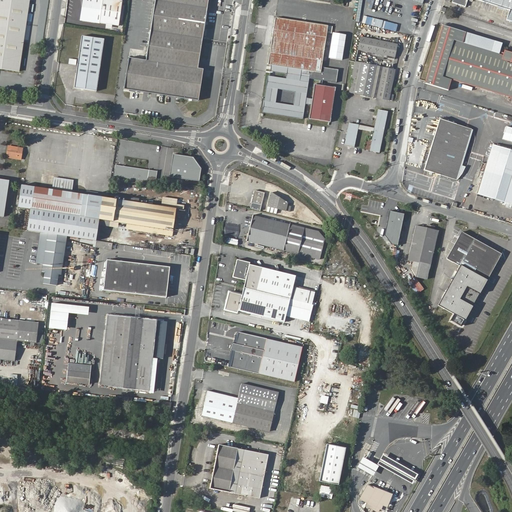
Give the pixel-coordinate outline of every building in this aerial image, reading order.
[(0,0),(0,68),(20,71),(30,0),(0,0)] [(120,0),(82,0),(83,1),(84,10),(81,9),(82,15),(80,15),(81,21),(99,23),(117,26),(120,0)] [(143,60),(139,91),(198,100),(203,69),(197,68),(207,0),(154,0),(146,60),(143,60)] [(511,21),(511,0),(451,0),(451,2),(465,6),(466,7),(468,0),(479,0),(509,10),(506,20),(511,21)] [(393,31),(395,24),(364,15),(362,23),(393,31)] [(310,77),(302,75),(302,71),(321,74),(322,68),(324,55),(325,44),(328,27),(275,19),(268,66),(272,67),(271,73),(286,75),(286,80),(268,78),(263,115),(303,121),(306,107),(311,108),(309,122),(330,125),(335,89),(315,86),(313,100),(307,99),(310,80),(310,77)] [(511,56),(499,53),(499,55),(463,44),(466,34),(442,27),(425,83),(449,91),(452,81),(492,93),(494,86),(505,90),(503,96),(511,98),(511,56)] [(501,45),(466,34),(463,44),(499,55),(499,53),(501,45)] [(80,37),(74,89),(96,92),(103,40),(80,37)] [(356,38),(354,51),(391,57),(393,44),(356,38)] [(124,89),(139,91),(143,60),(129,57),(124,89)] [(352,63),(346,95),(388,102),(393,70),(352,63)] [(338,71),(322,68),(321,74),(302,71),(302,75),(310,77),(310,80),(336,84),(338,71)] [(494,86),(492,93),(503,96),(505,90),(494,86)] [(348,125),(345,148),(354,150),(358,131),(374,134),(370,153),(380,155),(388,113),(378,111),(374,129),(348,125)] [(440,120),(431,148),(447,153),(441,175),(454,179),(470,129),(440,120)] [(24,148),(10,146),(8,157),(22,159),(24,148)] [(511,152),(491,146),(476,195),(511,205),(511,152)] [(447,153),(431,148),(425,170),(441,175),(447,153)] [(193,156),(173,153),(170,176),(199,180),(201,168),(193,156)] [(149,170),(117,165),(116,172),(123,173),(123,176),(115,175),(115,178),(147,183),(149,170)] [(11,183),(0,180),(0,215),(5,217),(11,183)] [(97,244),(97,243),(99,234),(100,225),(101,220),(105,198),(103,198),(104,195),(99,194),(99,193),(88,191),(87,195),(73,193),(74,188),(54,185),(53,190),(23,185),(20,207),(32,209),(29,230),(42,233),(68,236),(73,237),(73,241),(97,244)] [(255,190),(251,202),(261,205),(264,192),(255,190)] [(284,210),(286,205),(287,202),(271,191),(267,206),(284,210)] [(116,200),(111,199),(105,198),(101,220),(100,225),(111,227),(120,228),(120,223),(128,224),(128,230),(173,237),(178,201),(162,198),(161,206),(140,203),(140,200),(133,198),(132,202),(122,200),(122,197),(117,196),(116,200)] [(398,246),(404,214),(390,211),(384,235),(392,244),(398,246)] [(252,214),(245,241),(320,260),(325,239),(318,231),(252,214)] [(439,231),(415,225),(407,260),(412,262),(411,269),(415,277),(427,280),(439,231)] [(438,305),(464,319),(500,253),(461,232),(447,258),(460,265),(438,305)] [(68,236),(42,233),(38,263),(45,264),(44,272),(46,273),(45,284),(58,286),(60,274),(62,274),(68,236)] [(237,260),(232,279),(244,281),(242,288),(290,300),(311,306),(315,293),(293,288),(295,277),(249,265),(250,264),(237,260)] [(172,268),(109,261),(105,291),(168,298),(172,268)] [(240,295),(229,292),(224,311),(237,314),(238,312),(284,323),(290,300),(242,288),(240,295)] [(89,306),(51,302),(48,327),(66,329),(68,312),(88,314),(89,306)] [(352,339),(357,322),(327,314),(324,327),(328,328),(327,335),(341,339),(342,336),(352,339)] [(110,317),(103,387),(150,391),(157,322),(110,317)] [(0,338),(18,341),(20,322),(0,319),(0,338)] [(40,324),(20,322),(18,341),(38,343),(40,324)] [(233,359),(260,366),(267,338),(239,332),(236,345),(235,350),(233,359)] [(18,341),(0,338),(0,357),(16,359),(18,341)] [(267,338),(258,374),(294,382),(302,347),(267,338)] [(258,374),(260,366),(233,359),(231,367),(258,374)] [(70,363),(68,383),(91,386),(93,366),(70,363)] [(238,399),(232,424),(269,433),(278,394),(241,386),(238,399)] [(238,399),(208,392),(202,417),(232,424),(238,399)] [(92,393),(92,399),(159,407),(160,401),(92,393)] [(338,484),(345,447),(327,443),(319,481),(338,484)] [(219,445),(210,489),(260,499),(269,455),(219,445)] [(419,474),(383,454),(377,464),(413,484),(419,474)] [(379,466),(363,457),(358,467),(373,476),(379,466)] [(382,491),(368,484),(358,503),(361,504),(364,500),(368,502),(367,504),(372,507),(369,511),(372,511),(375,508),(379,510),(383,503),(385,504),(390,495),(386,493),(387,491),(383,489),(382,491)] [(319,497),(332,499),(334,488),(321,485),(319,497)]
